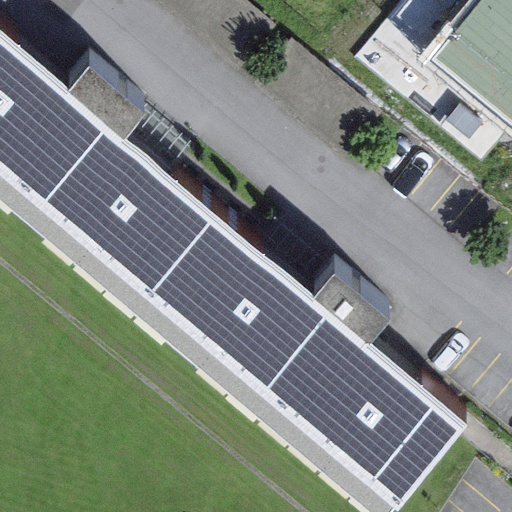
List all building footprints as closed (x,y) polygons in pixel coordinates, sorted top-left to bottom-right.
[(253,0),(174,0),(250,64),(283,25),(253,0)] [(0,13),(0,175),(404,508),(484,411),(0,13)] [(307,41),(274,80),(361,153),(394,115),(307,41)] [(511,213),(417,134),(385,173),(511,279),(511,213)] [(511,355),(466,317),(434,354),(511,420),(511,355)] [(510,511),(511,510),(511,479),(483,462),(453,511),(510,511)]
